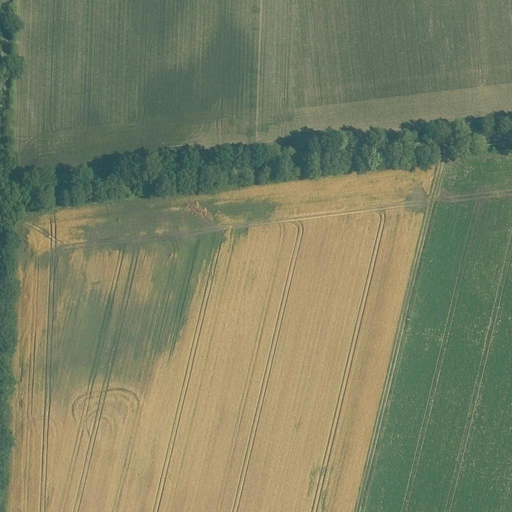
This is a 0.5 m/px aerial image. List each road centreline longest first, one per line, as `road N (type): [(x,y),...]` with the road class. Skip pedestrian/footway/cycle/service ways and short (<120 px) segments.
road 1 (track): [(511,133),(0,194)]
road 2 (track): [(443,141),(359,511)]
road 3 (unclassified): [(0,305),(10,0)]
